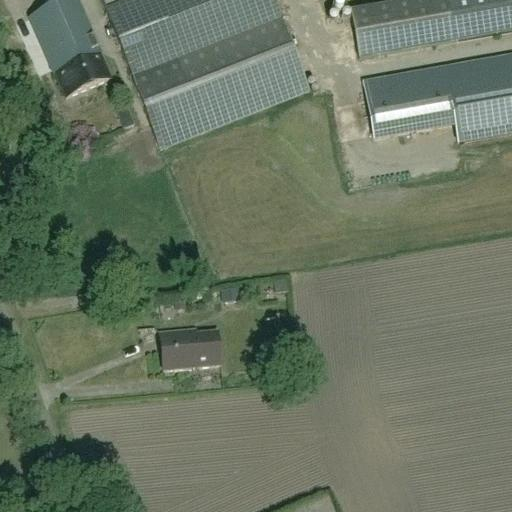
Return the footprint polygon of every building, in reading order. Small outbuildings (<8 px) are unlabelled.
[(271,0),(98,0),(160,153),(308,94),(271,0)] [(511,0),(430,0),(350,14),(359,62),(511,34),(511,0)] [(65,103),(111,83),(100,57),(101,57),(77,2),(29,22),(53,77),(54,77),(65,103)] [(511,58),(363,85),(373,142),(454,128),(457,146),(511,135),(511,58)] [(163,376),(221,371),(218,335),(196,337),(196,335),(160,338),(163,376)] [(380,511),(374,500),(358,508),(359,511),(380,511)]
